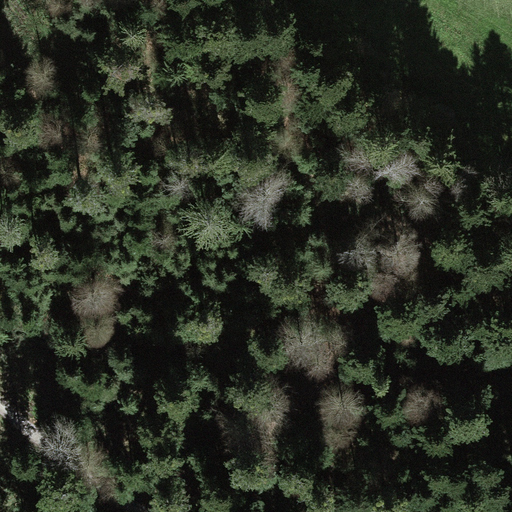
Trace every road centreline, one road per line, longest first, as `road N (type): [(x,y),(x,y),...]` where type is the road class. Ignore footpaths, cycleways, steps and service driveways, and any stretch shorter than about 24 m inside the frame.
road 1 (track): [(511,300),(239,132),(49,36),(12,0)]
road 2 (unclassified): [(0,401),(129,511)]
